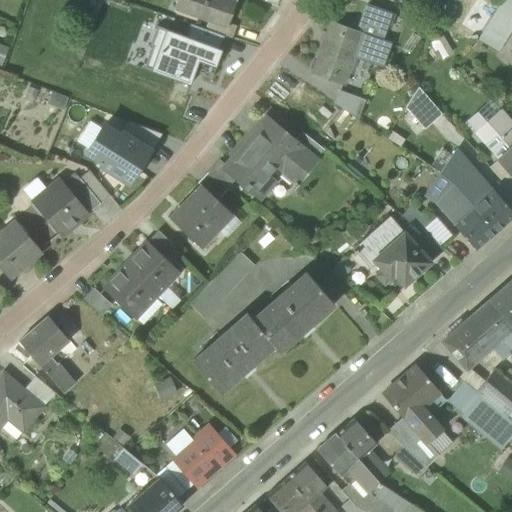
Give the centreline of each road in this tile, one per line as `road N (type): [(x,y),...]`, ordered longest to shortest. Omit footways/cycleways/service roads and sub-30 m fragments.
road 1 (residential): [(0,336),(184,164),(308,0)]
road 2 (residential): [(511,253),(217,511)]
